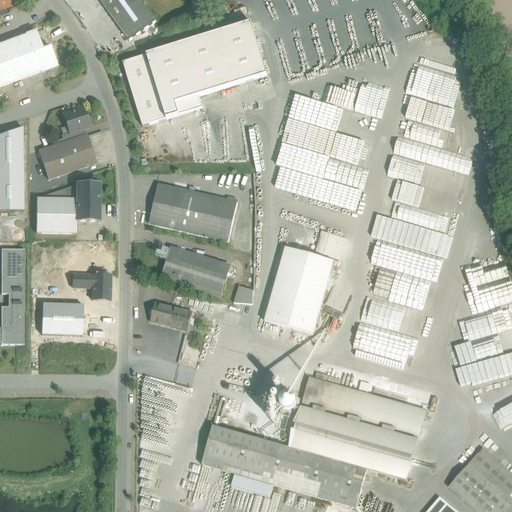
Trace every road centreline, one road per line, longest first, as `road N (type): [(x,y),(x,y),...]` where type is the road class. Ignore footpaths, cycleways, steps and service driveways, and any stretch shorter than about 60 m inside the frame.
road 1 (unclassified): [(122,383),(122,160),(102,85)]
road 2 (unclassified): [(120,511),(122,383)]
road 3 (unclassified): [(0,383),(122,383)]
